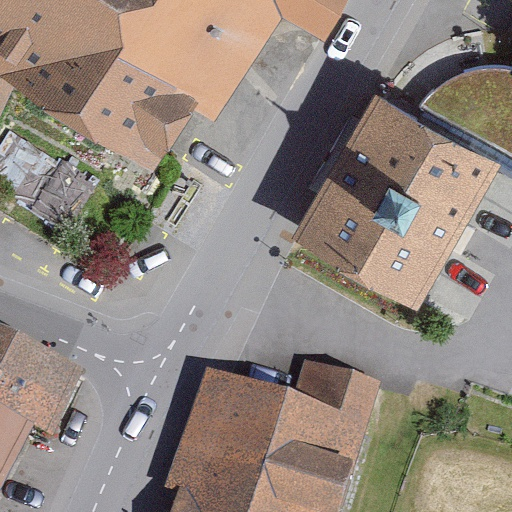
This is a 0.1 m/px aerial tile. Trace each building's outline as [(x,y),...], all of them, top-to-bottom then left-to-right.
[(0,0),(0,117),(14,86),(150,160),(181,104),(210,116),(275,16),(318,34),(336,0),(0,0)] [(511,162),(385,91),(300,239),(426,311),(511,162)] [(0,404),(40,426),(57,435),(85,381),(0,335),(0,404)] [(343,511),(386,396),(304,366),(289,405),(215,378),(170,503),(186,509),(184,511),(343,511)] [(0,404),(0,500),(40,426),(0,404)]
